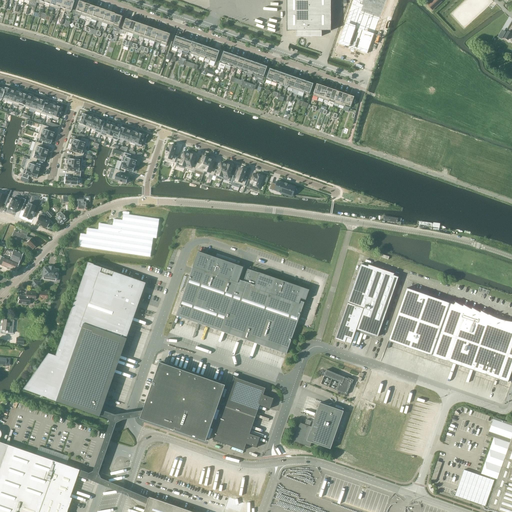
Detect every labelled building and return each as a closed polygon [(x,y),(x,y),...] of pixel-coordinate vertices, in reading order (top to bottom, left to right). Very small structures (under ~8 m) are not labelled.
[(56,0),(54,8),(59,10),(62,0),(56,0)] [(70,0),(67,0),(64,11),(70,13),(74,1),(70,0)] [(306,36),(308,36),(310,36),(312,36),(320,36),(321,36),(321,35),(321,31),(322,31),(321,31),(331,31),(330,0),(286,0),(287,31),(296,31),(297,31),(297,35),(296,35),(296,36),(298,36),(306,36)] [(353,0),(339,44),(351,48),(350,51),(354,52),(355,49),(367,54),(385,0),(353,0)] [(432,0),(427,4),(432,10),(441,1),(440,0),(432,0)] [(78,1),(75,12),(80,13),(80,15),(84,3),(78,1)] [(84,3),(80,15),(86,17),(90,5),(84,3)] [(90,5),(86,17),(91,19),(95,7),(90,5)] [(95,7),(91,19),(96,20),(100,9),(95,7)] [(100,9),(96,20),(102,22),(106,10),(100,9)] [(106,10),(102,22),(107,24),(111,12),(106,10)] [(111,12),(107,24),(113,26),(117,14),(111,12)] [(117,14),(113,26),(119,28),(123,16),(117,14)] [(126,19),(122,30),(128,32),(132,21),(126,19)] [(132,21),(128,32),(133,34),(137,22),(132,21)] [(137,22),(133,34),(139,36),(143,24),(137,22)] [(143,24),(139,36),(144,38),(148,26),(143,24)] [(148,26),(144,38),(149,40),(154,28),(148,26)] [(154,28),(149,40),(155,42),(159,30),(154,28)] [(159,30),(155,42),(160,44),(164,32),(159,30)] [(164,32),(160,44),(166,46),(170,34),(164,32)] [(176,36),(172,47),(178,49),(182,38),(176,36)] [(182,38),(178,49),(183,51),(187,40),(182,38)] [(187,40),(183,51),(188,53),(192,41),(187,40)] [(192,41),(188,53),(194,55),(198,43),(192,41)] [(198,43),(194,55),(199,57),(203,45),(198,43)] [(203,45),(199,57),(205,59),(209,47),(203,45)] [(209,47),(205,59),(210,60),(214,49),(209,47)] [(214,49),(210,60),(216,62),(220,51),(214,49)] [(224,51),(220,63),(225,65),(229,53),(224,51)] [(229,53),(225,65),(231,66),(235,55),(229,53)] [(235,55),(231,66),(236,68),(240,57),(235,55)] [(240,57),(236,68),(242,70),(246,59),(240,57)] [(246,59),(242,70),(247,72),(251,61),(246,59)] [(251,61),(247,72),(252,74),(256,63),(251,61)] [(256,63),(252,74),(258,76),(262,64),(256,63)] [(262,64),(258,76),(263,78),(267,66),(262,64)] [(270,68),(266,80),(272,82),(276,70),(270,68)] [(276,70),(272,82),(277,84),(281,72),(276,70)] [(281,72),(277,84),(282,85),(286,74),(281,72)] [(286,74),(282,85),(288,87),(292,76),(286,74)] [(292,76),(288,87),(293,89),(297,78),(292,76)] [(297,78),(293,89),(299,91),(303,80),(297,78)] [(303,80),(299,91),(304,93),(308,81),(303,80)] [(308,81),(304,93),(310,95),(313,83),(308,81)] [(317,84),(313,95),(318,97),(322,86),(317,84)] [(322,86),(318,97),(324,99),(328,87),(322,86)] [(5,87),(0,100),(1,101),(1,99),(7,101),(11,89),(5,87)] [(328,87),(324,99),(329,101),(333,89),(328,87)] [(11,89),(7,101),(12,102),(12,104),(16,92),(11,90),(11,89)] [(333,89),(329,101),(334,103),(338,91),(337,91),(337,90),(335,90),(333,89)] [(338,91),(334,103),(339,105),(343,93),(338,91)] [(16,92),(12,104),(18,106),(22,93),(16,92)] [(22,93),(18,106),(23,107),(28,95),(22,93)] [(343,93),(339,105),(344,106),(349,95),(343,93)] [(28,95),(23,107),(24,108),(24,106),(30,108),(33,97),(28,95)] [(349,95),(344,106),(350,108),(354,97),(349,95)] [(33,97),(30,108),(35,110),(35,111),(39,99),(33,97)] [(39,99),(35,111),(40,113),(45,101),(39,99)] [(45,101),(40,113),(41,113),(46,115),(50,104),(45,102),(45,101),(45,102),(45,101)] [(50,104),(46,115),(52,117),(51,118),(52,118),(56,106),(55,106),(50,104)] [(56,106),(52,118),(57,120),(59,115),(61,111),(61,108),(62,108),(61,108),(61,107),(56,106)] [(80,121),(78,126),(84,128),(88,116),(88,115),(83,113),(83,114),(82,113),(82,114),(81,117),(80,121)] [(88,116),(84,128),(85,127),(90,129),(94,118),(88,116)] [(94,118),(90,129),(95,130),(95,132),(99,119),(94,118)] [(99,119),(95,132),(101,133),(100,134),(101,135),(105,121),(99,119)] [(105,121),(101,135),(106,136),(111,124),(110,124),(105,123),(105,122),(105,121)] [(111,124),(106,136),(112,138),(116,126),(111,124)] [(41,125),(38,134),(52,138),(52,137),(53,138),(55,134),(53,134),(54,133),(46,130),(48,127),(41,125)] [(116,126),(112,138),(118,140),(122,127),(122,128),(116,126)] [(122,127),(118,140),(119,138),(124,140),(128,129),(122,127)] [(128,129),(124,140),(130,142),(133,131),(128,129)] [(133,131),(130,142),(135,144),(139,133),(133,131)] [(139,133),(135,144),(141,146),(142,145),(143,142),(144,138),(145,135),(144,135),(144,134),(140,133),(139,133)] [(38,134),(35,142),(42,145),(43,141),(50,144),(52,138),(38,134)] [(72,139),(70,143),(71,143),(71,144),(85,149),(88,140),(81,138),(80,141),(73,139),(73,140),(72,139)] [(35,142),(32,151),(46,156),(46,155),(47,155),(49,152),(47,151),(48,150),(41,148),(42,145),(35,142)] [(71,144),(69,150),(76,152),(75,156),(82,157),(85,149),(71,144)] [(166,157),(165,159),(166,158),(171,160),(171,161),(174,162),(174,163),(176,156),(173,155),(176,147),(175,147),(175,146),(171,145),(170,145),(169,148),(168,148),(166,153),(167,154),(166,157)] [(29,160),(34,161),(33,162),(36,162),(37,159),(44,161),(46,156),(32,151),(29,160)] [(124,152),(121,161),(135,166),(135,165),(137,166),(138,162),(137,162),(137,161),(137,160),(130,158),(131,155),(124,152)] [(178,159),(176,165),(185,168),(190,154),(189,154),(190,153),(185,152),(184,152),(181,160),(178,159)] [(190,154),(185,168),(194,171),(197,163),(196,165),(193,164),(196,156),(190,154)] [(66,160),(66,163),(67,164),(67,165),(81,166),(82,157),(75,156),(75,159),(67,159),(67,160),(66,160)] [(197,163),(194,171),(194,172),(195,169),(204,172),(209,158),(203,156),(200,164),(197,163)] [(209,158),(204,172),(204,173),(204,171),(210,173),(209,174),(213,176),(215,169),(212,168),(215,160),(214,160),(214,159),(210,158),(209,158)] [(27,159),(24,168),(38,173),(38,172),(39,172),(41,168),(39,168),(40,167),(32,164),(33,162),(34,161),(29,160),(27,159)] [(119,170),(118,170),(125,172),(126,169),(133,172),(135,166),(121,161),(119,170)] [(215,169),(213,176),(216,177),(217,176),(222,178),(227,164),(226,164),(222,162),(222,163),(221,162),(218,170),(215,169)] [(227,164),(222,178),(223,176),(228,178),(227,181),(231,182),(233,176),(230,175),(233,166),(227,164)] [(67,165),(66,171),(66,170),(74,171),(73,175),(80,175),(81,166),(67,165)] [(24,168),(21,177),(27,179),(29,176),(36,178),(38,173),(24,168)] [(237,177),(235,182),(244,186),(247,179),(243,178),(246,170),(245,170),(245,169),(241,168),(240,168),(239,172),(238,171),(236,176),(237,177)] [(115,169),(112,178),(114,179),(115,179),(118,181),(122,182),(126,183),(127,182),(128,183),(129,178),(128,178),(129,177),(128,177),(121,174),(122,172),(125,173),(125,172),(118,170),(119,170),(115,169)] [(248,180),(246,186),(249,187),(251,184),(252,184),(254,185),(254,186),(259,188),(264,176),(258,174),(258,175),(257,175),(255,174),(254,173),(251,181),(248,180)] [(65,177),(64,183),(64,184),(68,184),(72,185),(72,184),(76,185),(77,185),(77,179),(80,179),(80,175),(73,175),(73,178),(65,177)] [(272,182),(269,189),(275,191),(276,190),(277,191),(276,191),(277,191),(279,192),(280,192),(281,192),(286,194),(287,192),(292,194),(295,187),(296,187),(288,184),(287,183),(287,184),(285,183),(285,182),(285,183),(278,181),(277,184),(272,182)] [(0,206),(0,207),(2,203),(5,204),(11,191),(7,190),(5,196),(0,194),(0,206)] [(12,198),(7,210),(8,210),(7,211),(10,212),(11,211),(15,213),(17,207),(22,209),(25,200),(21,198),(20,198),(15,196),(14,199),(12,198)] [(84,196),(84,199),(77,199),(76,210),(86,210),(86,201),(89,201),(89,196),(84,196)] [(28,204),(22,216),(29,219),(32,214),(33,212),(35,207),(28,204)] [(62,214),(61,214),(60,212),(59,212),(57,214),(57,215),(58,217),(55,219),(60,224),(66,219),(62,214)] [(38,216),(35,224),(36,223),(46,228),(49,221),(43,219),(44,216),(40,214),(39,217),(38,217),(39,216),(38,216)] [(159,219),(129,215),(123,214),(123,220),(114,219),(113,225),(99,223),(98,229),(87,228),(87,234),(81,233),(79,246),(150,257),(153,238),(156,238),(159,219)] [(402,218),(385,215),(384,221),(401,224),(402,218)] [(17,225),(15,230),(26,235),(29,230),(17,225)] [(23,242),(24,238),(29,240),(26,243),(32,249),(37,245),(34,241),(31,238),(25,236),(14,231),(12,237),(23,242)] [(7,250),(6,252),(20,258),(22,253),(14,250),(12,253),(7,250)] [(18,263),(20,258),(6,252),(5,254),(10,257),(9,260),(18,263)] [(176,315),(217,330),(286,354),(304,302),(300,301),(303,291),(290,286),(290,284),(248,269),(244,281),(239,279),(243,267),(198,252),(176,315)] [(15,271),(18,263),(9,260),(4,258),(1,266),(15,271)] [(22,389),(35,393),(97,415),(99,415),(145,283),(143,282),(144,282),(87,262),(55,355),(48,353),(22,389)] [(356,329),(373,335),(378,337),(398,277),(394,275),(394,273),(368,264),(368,266),(361,264),(335,338),(351,343),(356,329)] [(42,276),(57,279),(58,269),(53,269),(54,267),(49,266),(48,268),(44,267),(43,271),(42,272),(42,274),(42,275),(42,276)] [(406,288),(388,340),(431,355),(508,382),(511,370),(511,321),(510,321),(508,321),(506,321),(504,320),(502,320),(500,319),(499,319),(497,318),(495,317),(493,317),(492,316),(490,315),(488,314),(485,313),(484,312),(480,310),(481,311),(480,312),(479,311),(477,310),(475,309),(473,308),(472,307),(471,307),(472,308),(471,309),(471,308),(468,307),(467,306),(464,305),(463,304),(463,305),(463,306),(459,304),(458,303),(458,304),(459,304),(458,306),(449,303),(448,306),(444,305),(445,301),(406,288)] [(36,293),(31,292),(32,289),(27,289),(26,292),(26,296),(19,295),(18,303),(29,304),(29,299),(35,300),(36,293)] [(10,320),(3,319),(1,330),(7,331),(7,332),(12,333),(14,320),(10,319),(10,320)] [(224,388),(159,366),(141,418),(206,441),(224,388)] [(336,390),(346,394),(352,380),(326,369),(324,375),(324,376),(321,384),(336,390)] [(234,377),(224,406),(255,417),(260,405),(266,407),(270,409),(274,398),(263,395),(266,388),(234,377)] [(330,449),(344,411),(320,403),(311,427),(300,423),(294,441),(310,447),(311,442),(330,449)] [(250,433),(255,417),(224,406),(213,439),(244,450),(246,444),(257,447),(260,437),(250,433)] [(500,511),(511,511),(511,423),(497,419),(491,436),(494,437),(481,474),(497,479),(487,507),(500,511)] [(66,511),(71,498),(69,497),(79,470),(0,442),(0,511),(66,511)] [(38,446),(35,454),(60,463),(63,455),(38,446)]
